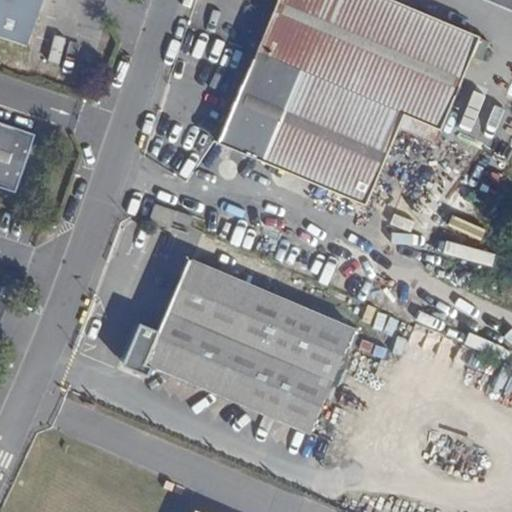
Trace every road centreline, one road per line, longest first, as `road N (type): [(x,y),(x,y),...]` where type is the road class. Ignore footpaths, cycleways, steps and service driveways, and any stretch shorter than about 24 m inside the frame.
road 1 (unclassified): [(0,449),(60,332),(171,0)]
road 2 (unknown): [(26,397),(284,511)]
